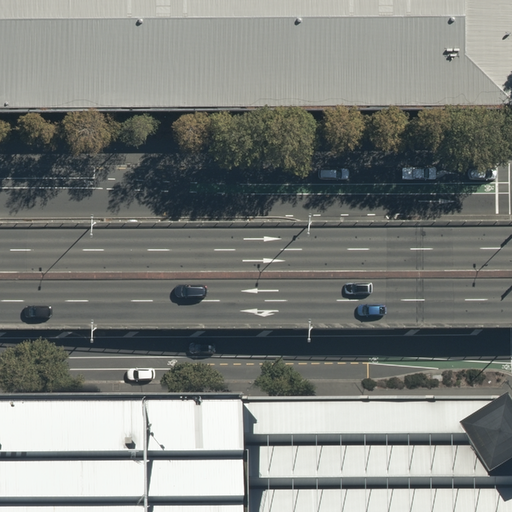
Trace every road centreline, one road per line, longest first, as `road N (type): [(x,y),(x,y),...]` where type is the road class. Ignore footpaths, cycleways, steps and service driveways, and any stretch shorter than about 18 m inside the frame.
road 1 (primary): [(511,295),(0,298)]
road 2 (primary): [(0,248),(511,245)]
road 3 (primary): [(0,202),(333,200)]
road 4 (primary): [(331,343),(0,346)]
road 5 (primary): [(333,200),(374,213),(389,232),(395,265),(378,307),(331,343)]
road 6 (primary): [(511,343),(331,343)]
road 7 (primary): [(333,200),(511,198)]
